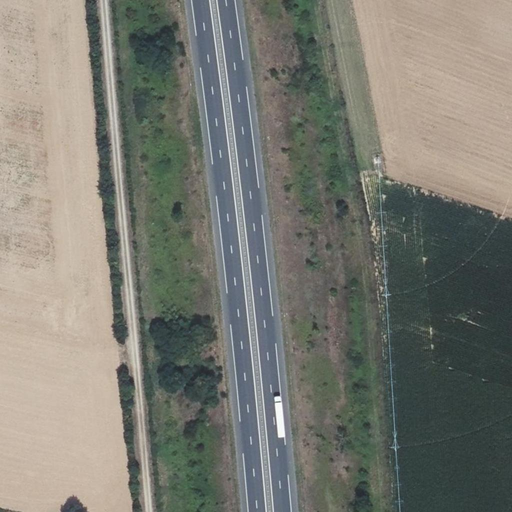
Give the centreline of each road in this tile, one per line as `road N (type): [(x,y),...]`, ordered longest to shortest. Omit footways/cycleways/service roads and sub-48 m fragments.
road 1 (motorway): [(200,0),(256,511)]
road 2 (motorway): [(282,511),(226,0)]
road 3 (track): [(148,511),(103,0)]
